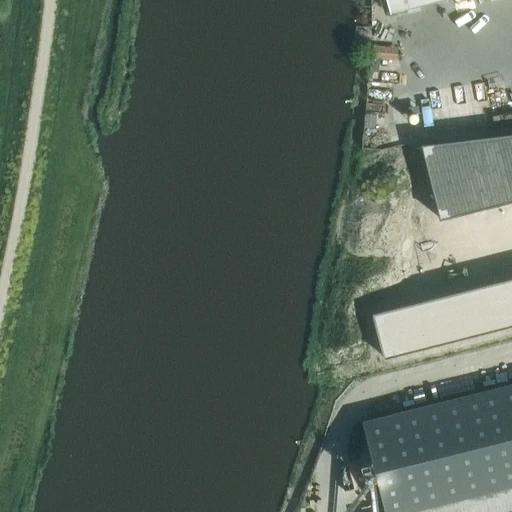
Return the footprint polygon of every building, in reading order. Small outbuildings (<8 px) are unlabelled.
[(387,0),(390,11),(433,0),(387,0)] [(511,134),(511,133),(468,138),(485,206),(511,198),(511,134)] [(468,138),(423,144),(441,216),(485,206),(468,138)] [(511,277),(503,280),(511,314),(511,277)] [(511,314),(503,280),(482,286),(493,329),(511,324),(511,314)] [(482,286),(461,291),(472,335),(493,329),(482,286)] [(461,291),(439,296),(450,340),(472,335),(461,291)] [(439,296),(418,302),(429,345),(450,340),(439,296)] [(418,302),(397,307),(408,351),(429,345),(418,302)] [(397,307),(375,313),(386,356),(408,351),(397,307)] [(511,511),(511,384),(360,421),(383,511),(511,511)]
